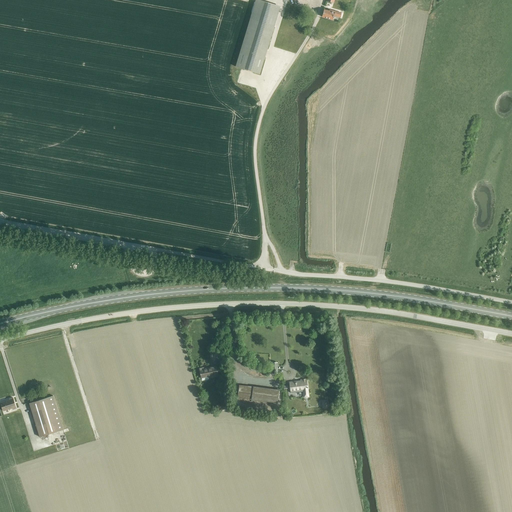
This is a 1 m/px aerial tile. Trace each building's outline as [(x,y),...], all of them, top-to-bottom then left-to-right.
[(255,0),(250,19),(236,67),(259,74),(261,69),(274,26),(279,7),(255,0)] [(340,17),(341,13),(329,10),(329,11),(324,10),(322,17),(333,20),(334,16),(340,17)] [(204,368),(199,369),(201,378),(208,376),(209,378),(219,376),(217,366),(204,369),(204,368)] [(289,382),(290,393),(303,391),(303,394),(308,394),(306,379),(302,379),(302,381),(294,382),(289,382)] [(277,403),(278,390),(253,386),(253,387),(239,385),(237,397),(277,403)] [(53,396),(29,403),(39,437),(63,430),(53,396)] [(9,400),(0,403),(3,411),(12,408),(12,409),(16,408),(13,398),(9,399),(9,400)]
